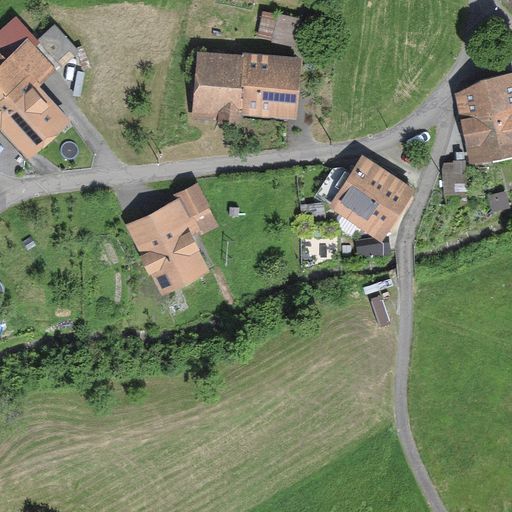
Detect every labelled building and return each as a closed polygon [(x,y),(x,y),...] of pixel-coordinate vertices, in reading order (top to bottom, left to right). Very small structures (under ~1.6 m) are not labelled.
[(294,42),(298,20),(264,10),(258,34),(294,42)] [(58,117),(32,89),(76,47),(54,23),(9,65),(0,54),(0,118),(3,116),(29,145),(58,117)] [(237,118),(238,103),(242,58),(242,54),(201,51),(196,114),(237,118)] [(289,62),(242,58),(238,103),(286,107),(289,62)] [(479,150),(511,143),(511,74),(511,73),(466,82),(479,150)] [(446,181),(468,179),(466,157),(444,160),(446,181)] [(377,235),(384,224),(390,228),(411,195),(362,163),(353,176),(340,167),(327,187),(341,195),(336,203),(349,211),(348,214),(360,222),(359,223),(377,235)] [(177,193),(196,230),(215,220),(196,184),(177,193)] [(135,223),(166,282),(198,266),(167,206),(135,223)] [(390,251),(388,236),(358,241),(360,255),(390,251)]
